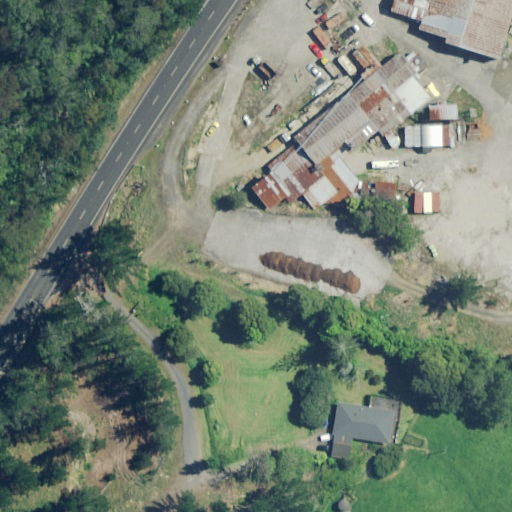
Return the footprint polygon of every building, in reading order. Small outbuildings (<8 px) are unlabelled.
[(510,0),(422,0),(414,28),(495,52),(510,0)] [(343,74),(295,123),(333,160),(375,117),(396,138),(447,87),(397,38),(353,83),(343,74)] [(459,105),(430,107),(431,121),(459,120),(459,105)] [(511,243),(511,232),(456,157),(412,190),(430,213),(415,224),(459,283),(511,243)] [(398,188),(378,183),(375,197),(395,201),(398,188)] [(396,413),(341,405),(332,458),(351,461),(354,439),(391,445),(396,413)]
